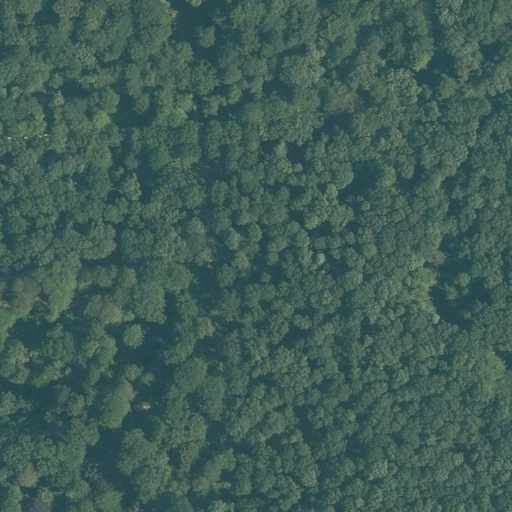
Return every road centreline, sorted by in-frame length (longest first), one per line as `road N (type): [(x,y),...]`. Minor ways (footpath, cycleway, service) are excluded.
road 1 (track): [(0,142),(511,101)]
road 2 (track): [(184,0),(217,395)]
